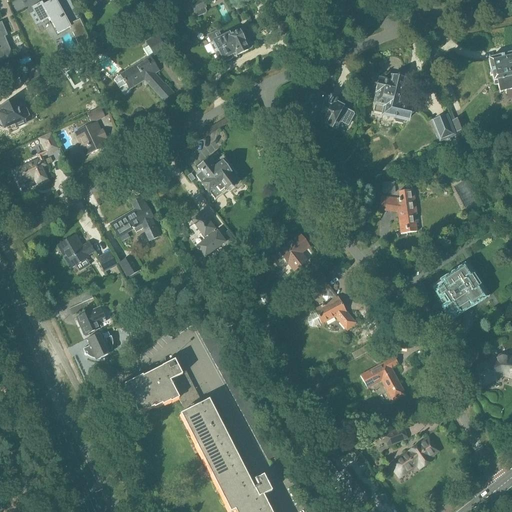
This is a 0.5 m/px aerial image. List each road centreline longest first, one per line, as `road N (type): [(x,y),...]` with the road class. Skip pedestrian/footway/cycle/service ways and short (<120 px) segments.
road 1 (residential): [(502,483),(400,305),(299,180),(262,86)]
road 2 (residential): [(29,226),(262,86)]
road 3 (primary): [(116,511),(41,366)]
road 4 (primary): [(41,366),(93,511)]
